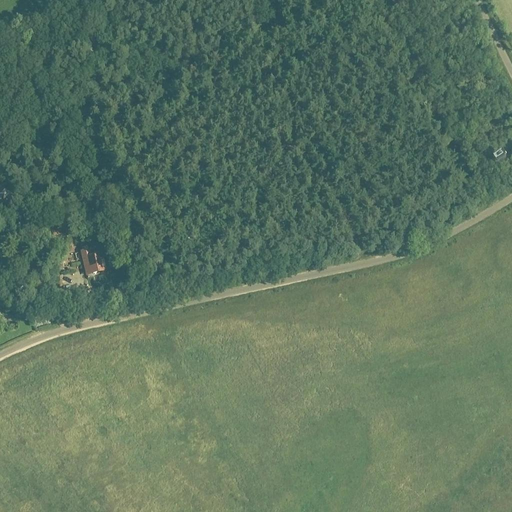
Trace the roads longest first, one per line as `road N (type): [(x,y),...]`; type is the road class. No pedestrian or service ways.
road 1 (unclassified): [(0,356),(45,336),(400,254),(511,196)]
road 2 (track): [(0,150),(35,53),(88,0)]
